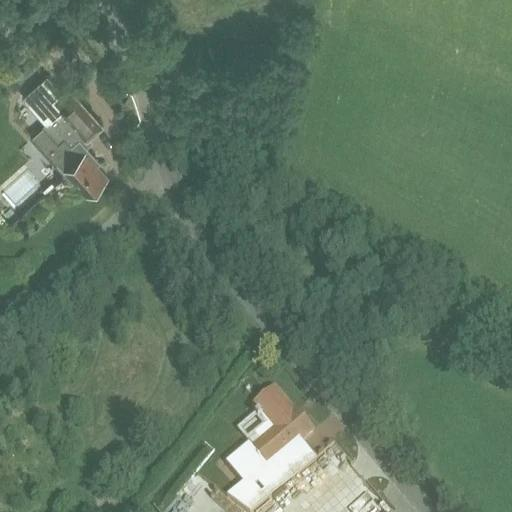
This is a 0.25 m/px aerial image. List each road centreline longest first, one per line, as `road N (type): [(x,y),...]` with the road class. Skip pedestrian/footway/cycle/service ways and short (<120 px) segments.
road 1 (tertiary): [(430,511),(198,233),(167,177)]
road 2 (unclassified): [(0,327),(167,177)]
road 3 (tertiary): [(167,177),(106,0)]
